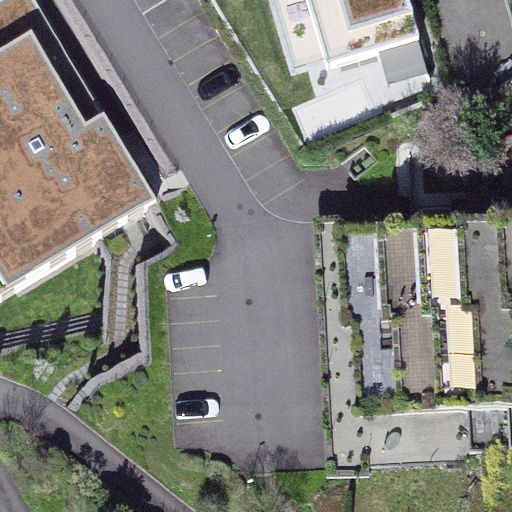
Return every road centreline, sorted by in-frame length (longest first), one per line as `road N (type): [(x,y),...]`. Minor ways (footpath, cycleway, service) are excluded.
road 1 (residential): [(84,0),(209,223),(235,408)]
road 2 (residential): [(0,413),(18,419),(102,511)]
road 3 (track): [(300,511),(262,471),(235,408)]
